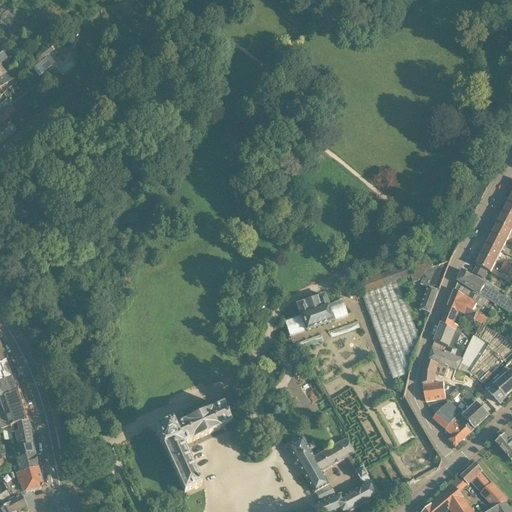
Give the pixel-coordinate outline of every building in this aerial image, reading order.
[(0,14),(0,23),(12,14),(9,10),(2,16),(1,14),(0,14)] [(117,46),(125,41),(123,39),(126,37),(123,32),(113,39),(111,41),(114,45),(115,44),(117,46)] [(40,63),(49,55),(53,52),(49,46),(35,57),(40,63)] [(39,77),(51,68),(45,60),(33,70),(39,77)] [(0,78),(0,88),(14,79),(10,72),(7,74),(6,73),(2,77),(0,78)] [(13,105),(5,111),(10,117),(17,111),(13,105)] [(60,123),(62,122),(56,115),(54,112),(30,128),(16,139),(22,147),(37,136),(35,134),(42,129),(46,134),(60,123)] [(7,120),(8,119),(5,115),(0,118),(0,132),(9,126),(7,123),(8,122),(7,120)] [(0,165),(9,158),(2,150),(0,151),(0,144),(16,131),(8,119),(7,120),(8,122),(7,123),(9,126),(0,132),(0,165)] [(9,158),(22,147),(16,139),(2,150),(9,158)] [(503,213),(511,217),(511,204),(509,202),(503,213)] [(511,217),(503,213),(498,223),(511,231),(511,230),(511,217)] [(507,241),(511,231),(498,223),(492,234),(507,241)] [(501,252),(507,241),(492,234),(487,245),(501,252)] [(496,262),(501,252),(487,245),(482,255),(496,262)] [(490,273),(496,262),(482,255),(476,266),(477,266),(487,271),(490,273)] [(359,284),(363,295),(398,282),(411,278),(413,285),(423,281),(421,286),(428,289),(420,311),(431,315),(439,293),(450,263),(432,269),(428,258),(359,284)] [(503,267),(511,272),(511,271),(511,265),(505,262),(503,267)] [(483,278),(487,271),(477,266),(474,273),(483,278)] [(509,276),(511,272),(503,267),(501,271),(509,276)] [(488,300),(488,301),(507,312),(511,305),(511,301),(463,273),(464,272),(463,272),(459,282),(488,300)] [(398,282),(363,295),(361,295),(370,319),(393,381),(410,374),(413,362),(421,342),(398,282)] [(483,310),(488,301),(488,300),(459,282),(448,308),(458,313),(464,315),(467,309),(473,312),(474,313),(477,306),(483,310)] [(329,307),(324,295),(295,306),(299,316),(283,322),(289,338),(305,332),(306,334),(324,327),(335,323),(334,322),(348,317),(342,302),(329,307)] [(452,324),(458,313),(448,308),(443,319),(452,324)] [(480,341),(487,330),(476,324),(480,316),(474,313),(473,312),(467,309),(464,315),(467,317),(460,329),(462,330),(480,341)] [(454,351),(462,330),(460,329),(452,324),(443,319),(441,325),(434,344),(454,351)] [(503,339),(487,330),(480,341),(489,347),(471,374),(484,387),(511,358),(511,357),(497,349),(503,339)] [(470,376),(471,374),(489,347),(480,341),(474,338),(472,342),(472,343),(467,352),(463,361),(450,357),(451,356),(432,350),(427,362),(439,366),(449,369),(470,376)] [(0,371),(10,368),(7,362),(4,355),(0,357),(0,371)] [(449,369),(439,366),(427,363),(424,373),(423,386),(435,384),(435,376),(463,385),(466,376),(448,371),(449,369)] [(0,383),(14,379),(10,368),(0,371),(0,383)] [(495,387),(506,399),(511,393),(511,371),(511,372),(507,369),(493,382),(496,385),(495,387)] [(0,400),(19,394),(14,379),(0,383),(0,400)] [(507,400),(506,399),(495,387),(496,385),(493,382),(486,389),(493,396),(501,405),(507,400)] [(426,403),(438,401),(446,399),(443,383),(423,388),(426,403)] [(454,401),(462,393),(458,389),(450,397),(454,401)] [(467,407),(469,405),(476,398),(471,392),(462,401),(467,407)] [(0,416),(23,407),(19,394),(0,400),(0,416)] [(239,415),(242,408),(237,396),(219,404),(221,409),(211,414),(207,405),(181,417),(184,425),(174,430),(172,425),(155,432),(162,450),(164,449),(184,494),(201,487),(183,446),(207,435),(231,425),(229,419),(239,415)] [(460,414),(460,413),(450,403),(441,411),(434,420),(447,431),(461,415),(460,414)] [(472,434),(490,417),(477,404),(472,409),(469,405),(467,407),(460,413),(460,414),(461,415),(461,416),(462,418),(467,423),(464,426),(472,434)] [(18,425),(28,423),(23,407),(0,416),(0,431),(10,428),(18,425)] [(456,449),(472,434),(464,426),(467,423),(462,418),(461,416),(461,415),(447,431),(446,432),(448,434),(452,439),(449,441),(456,449)] [(6,452),(33,447),(28,423),(18,425),(10,428),(13,441),(6,443),(6,446),(5,447),(6,450),(6,452)] [(511,442),(511,443),(505,437),(496,445),(504,454),(511,462),(511,461),(511,442)] [(313,459),(303,440),(287,448),(313,494),(328,486),(321,473),(347,458),(363,487),(358,490),(366,504),(374,500),(377,505),(382,503),(346,441),(313,459)] [(9,463),(35,456),(33,447),(6,452),(5,452),(6,455),(0,457),(0,468),(9,466),(10,466),(9,463)] [(10,466),(9,466),(12,475),(20,473),(20,475),(38,470),(35,456),(9,463),(10,466)] [(509,501),(476,464),(453,486),(452,487),(458,494),(465,487),(466,486),(468,487),(471,484),(495,510),(509,501)] [(0,478),(5,488),(40,478),(38,470),(20,475),(20,473),(12,475),(0,478)] [(82,482),(89,478),(85,472),(78,476),(82,482)] [(22,496),(22,497),(26,494),(41,490),(43,486),(40,478),(5,488),(6,489),(7,489),(14,501),(22,496)] [(448,509),(462,499),(458,494),(452,487),(453,486),(425,511),(445,511),(449,510),(448,509)] [(20,498),(22,497),(22,496),(14,501),(7,489),(6,489),(7,491),(0,495),(0,501),(0,502),(4,508),(0,510),(0,511),(19,511),(26,508),(20,498)] [(353,511),(366,504),(358,490),(342,499),(340,496),(302,511),(353,511)] [(471,511),(462,499),(448,509),(449,510),(445,511),(471,511)] [(511,511),(507,503),(492,511),(511,511)]
